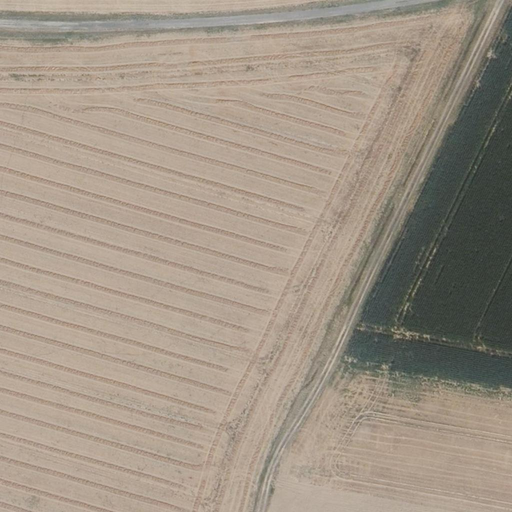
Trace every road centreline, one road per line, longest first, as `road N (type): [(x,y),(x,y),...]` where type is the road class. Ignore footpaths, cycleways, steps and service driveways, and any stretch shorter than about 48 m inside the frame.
road 1 (track): [(500,0),(268,473),(258,511)]
road 2 (track): [(0,26),(421,0)]
